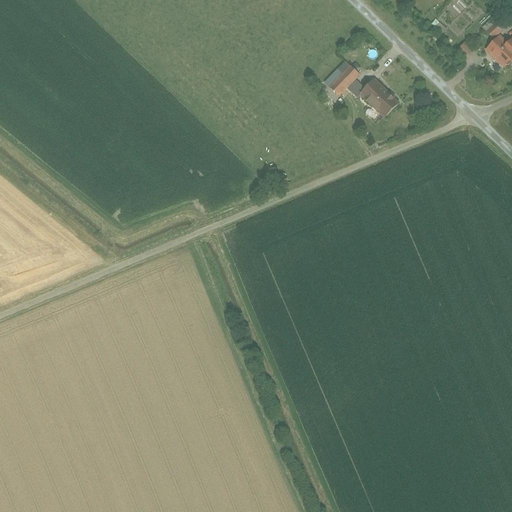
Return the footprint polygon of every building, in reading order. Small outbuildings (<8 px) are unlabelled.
[(506,26),(497,16),(486,28),(495,37),(506,26)] [(511,40),(510,43),(502,35),(487,50),(506,68),(511,61),(511,40)] [(466,42),(458,50),(467,58),(474,50),(466,42)] [(351,67),(330,88),(339,97),(356,81),(360,77),(351,67)] [(366,90),(356,81),(347,90),(357,99),(360,96),(366,90)] [(375,81),(360,96),(385,120),(400,105),(375,81)]
